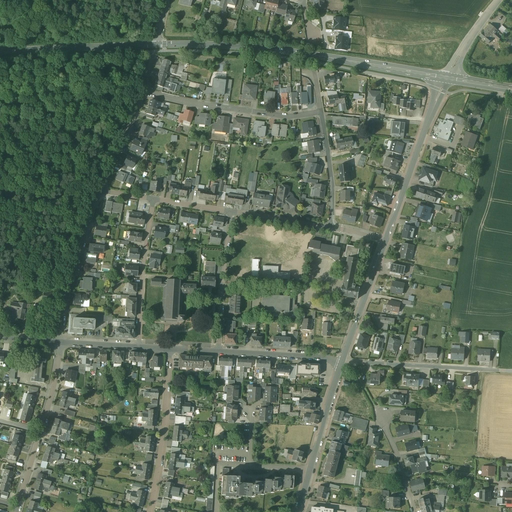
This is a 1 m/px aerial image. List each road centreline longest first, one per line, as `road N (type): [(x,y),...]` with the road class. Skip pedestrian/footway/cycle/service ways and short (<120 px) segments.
road 1 (secondary): [(154,45),(308,54),(444,78)]
road 2 (residential): [(321,112),(264,113),(141,91)]
road 3 (residential): [(384,240),(444,78)]
road 4 (residential): [(150,511),(169,349)]
road 5 (residential): [(341,363),(503,370)]
road 6 (residential): [(59,343),(101,191)]
road 7 (secondary): [(0,51),(154,45)]
road 8 (residential): [(138,347),(153,199)]
road 9 (residential): [(341,363),(384,240)]
road 10 (residential): [(217,352),(341,363)]
